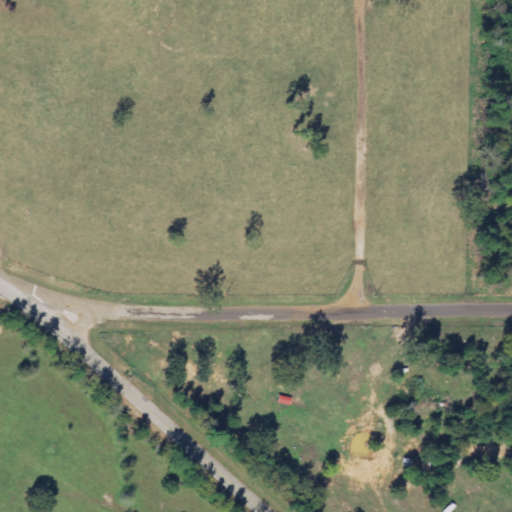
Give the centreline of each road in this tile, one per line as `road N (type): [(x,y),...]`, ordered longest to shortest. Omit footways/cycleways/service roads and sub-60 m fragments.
road 1 (residential): [(38,314),(511,311)]
road 2 (tertiary): [(261,511),(0,285)]
road 3 (residential): [(359,0),(356,314)]
